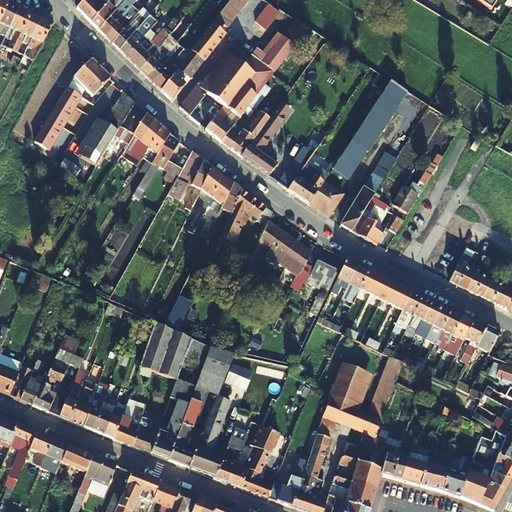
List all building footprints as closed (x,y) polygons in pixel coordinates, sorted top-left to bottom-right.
[(0,0),(0,21),(9,4),(0,0)] [(83,0),(77,8),(77,9),(91,23),(108,3),(110,0),(94,0),(91,3),(88,0),(83,0)] [(110,0),(108,3),(91,23),(98,31),(114,12),(123,0),(110,0)] [(216,19),(199,41),(191,51),(191,52),(203,61),(224,34),(222,32),(226,27),(231,21),(235,15),(239,9),(243,4),(246,0),(230,0),(229,2),(225,8),(220,13),(216,19)] [(497,0),(474,0),(491,10),(497,0)] [(138,13),(141,9),(135,2),(131,7),(138,13)] [(278,12),(267,3),(254,20),(265,28),(278,12)] [(0,34),(3,30),(8,32),(20,9),(9,4),(0,21),(0,34)] [(20,9),(8,32),(14,35),(7,48),(12,50),(30,14),(20,9)] [(114,12),(98,31),(105,38),(121,19),(114,12)] [(138,29),(148,16),(143,12),(133,25),(138,29)] [(31,40),(41,19),(30,14),(12,50),(18,53),(26,37),(31,40)] [(138,29),(135,32),(119,51),(127,59),(147,34),(144,32),(153,20),(148,16),(138,29)] [(162,32),(168,37),(179,22),(173,18),(162,32)] [(27,46),(27,47),(38,52),(53,25),(41,19),(31,40),(27,46)] [(121,19),(105,38),(112,44),(128,25),(121,19)] [(242,88),(227,109),(236,116),(239,118),(249,104),(264,84),(297,39),(302,33),(307,27),(295,19),(290,25),(286,31),(282,36),(277,32),(270,41),(274,44),(261,62),(251,55),(243,65),(225,53),(198,88),(194,86),(178,107),(189,117),(207,93),(222,73),(242,88)] [(112,44),(119,51),(135,32),(128,25),(112,44)] [(150,47),(155,52),(168,37),(162,32),(150,47)] [(127,59),(133,65),(149,46),(153,40),(147,34),(127,59)] [(133,65),(140,71),(155,52),(150,47),(149,46),(133,65)] [(166,54),(162,58),(146,77),(154,84),(168,65),(174,58),(181,48),(178,46),(169,56),(166,54)] [(155,52),(140,71),(146,77),(162,58),(155,52)] [(162,90),(161,91),(172,102),(203,61),(191,52),(181,65),(175,72),(162,90)] [(347,64),(364,75),(370,67),(353,56),(347,64)] [(154,84),(161,91),(162,90),(175,72),(181,65),(174,58),(168,65),(154,84)] [(93,96),(110,79),(91,61),(74,78),(93,96)] [(335,95),(303,72),(280,103),(313,127),(335,95)] [(207,93),(227,109),(242,88),(222,73),(207,93)] [(334,166),(329,175),(343,184),(365,151),(366,152),(407,90),(390,80),(334,166)] [(264,84),(249,104),(255,109),(269,88),(264,84)] [(46,152),(82,97),(68,88),(45,124),(41,121),(29,139),(33,142),(32,143),(46,152)] [(96,167),(106,149),(134,103),(123,93),(82,158),(96,167)] [(134,103),(106,149),(112,153),(119,143),(120,144),(114,154),(120,157),(132,136),(145,115),(134,103)] [(268,119),(241,157),(268,176),(275,167),(258,154),(286,115),(276,108),(268,119)] [(234,119),(236,116),(227,109),(225,112),(234,119)] [(213,119),(205,130),(220,142),(220,143),(227,134),(239,118),(236,116),(234,119),(225,112),(217,122),(213,119)] [(241,157),(268,119),(259,113),(245,132),(242,130),(234,140),(227,134),(220,143),(241,157)] [(133,149),(135,151),(153,122),(145,115),(132,136),(138,141),(133,149)] [(324,135),(333,122),(326,117),(305,148),(303,146),(290,166),(299,172),(314,150),(318,144),(324,135)] [(153,122),(135,151),(130,159),(133,161),(140,154),(143,157),(148,149),(161,128),(153,122)] [(148,149),(156,156),(169,135),(161,129),(148,149)] [(156,156),(151,165),(155,168),(156,166),(162,170),(161,173),(175,181),(182,168),(168,160),(179,142),(169,135),(156,156)] [(324,135),(318,144),(324,148),(329,139),(324,135)] [(323,183),(329,175),(334,166),(331,163),(326,171),(320,168),(318,171),(312,167),(320,154),(314,150),(299,172),(288,190),(309,205),(310,203),(323,183)] [(191,152),(182,168),(175,181),(173,185),(167,195),(180,201),(188,185),(191,187),(202,161),(191,152)] [(382,163),(388,155),(385,153),(379,161),(382,163)] [(418,195),(442,157),(438,154),(432,163),(431,162),(417,185),(412,182),(407,189),(403,186),(391,205),(407,214),(411,207),(414,201),(418,195)] [(388,155),(382,163),(390,168),(391,166),(395,160),(388,155)] [(190,211),(197,196),(211,168),(202,161),(191,187),(195,188),(185,207),(185,208),(190,211)] [(374,174),(382,163),(379,161),(376,166),(372,173),(374,174)] [(390,168),(382,163),(374,174),(383,179),(387,173),(390,168)] [(211,168),(197,196),(204,201),(189,232),(194,234),(203,215),(221,178),(222,176),(211,168)] [(372,173),(363,188),(367,185),(368,183),(373,175),(374,174),(372,173)] [(367,185),(363,188),(374,194),(382,180),(381,179),(373,175),(368,183),(367,185)] [(215,222),(221,209),(233,185),(222,176),(221,178),(203,215),(215,222)] [(310,203),(309,205),(312,207),(328,217),(342,195),(323,183),(310,203)] [(233,185),(221,209),(231,214),(242,191),(233,185)] [(341,225),(351,232),(372,197),(374,194),(363,188),(341,225)] [(231,214),(217,246),(230,252),(248,214),(266,227),(268,222),(272,213),(242,191),(231,214)] [(376,246),(382,235),(374,230),(380,219),(369,213),(374,205),(384,211),(387,206),(372,197),(351,232),(357,236),(376,246)] [(395,234),(403,221),(397,217),(389,230),(395,234)] [(285,269),(298,243),(268,222),(266,227),(255,252),(251,261),(246,274),(251,276),(257,264),(255,263),(260,253),(259,253),(262,246),(268,250),(265,255),(285,269)] [(298,243),(285,269),(296,276),(293,281),(288,279),(280,294),(278,302),(282,304),(293,283),(301,286),(315,261),(314,260),(316,256),(298,243)] [(467,248),(466,249),(449,282),(457,287),(471,258),(472,257),(475,252),(470,250),(467,248)] [(471,258),(457,287),(465,291),(483,256),(478,253),(475,259),(472,257),(471,258)] [(483,256),(465,291),(474,295),(487,269),(482,266),(487,258),(483,256)] [(346,290),(358,265),(346,259),(331,292),(336,294),(340,287),(346,290)] [(487,269),(474,295),(482,299),(500,264),(491,260),(487,269)] [(314,284),(328,291),(337,271),(318,262),(308,282),(314,284)] [(499,286),(503,279),(498,277),(503,266),(500,264),(482,299),(490,303),(499,286)] [(368,271),(358,265),(346,290),(345,291),(350,293),(348,300),(353,302),(368,271)] [(511,270),(511,271),(506,281),(503,279),(499,286),(490,303),(499,308),(499,306),(507,291),(511,284),(511,281),(511,270)] [(368,271),(353,302),(357,305),(361,298),(367,302),(380,276),(368,271)] [(369,311),(375,314),(391,282),(380,276),(367,302),(372,304),(369,311)] [(507,291),(499,306),(499,308),(507,312),(511,303),(511,302),(511,281),(511,284),(507,291)] [(391,282),(375,314),(379,316),(382,308),(389,311),(400,288),(401,287),(391,282)] [(411,292),(401,287),(400,288),(389,311),(388,312),(393,315),(391,321),(396,324),(399,318),(411,292)] [(402,338),(405,331),(422,297),(411,292),(399,318),(405,320),(397,335),(402,338)] [(165,324),(179,330),(192,302),(179,297),(165,324)] [(422,321),(432,302),(422,297),(405,331),(415,336),(422,321)] [(429,331),(441,307),(432,302),(422,321),(426,323),(421,336),(426,338),(429,331)] [(426,338),(435,343),(439,335),(451,311),(441,307),(429,331),(426,338)] [(449,341),(461,317),(451,311),(439,335),(446,338),(442,346),(445,348),(449,341)] [(461,317),(449,341),(445,348),(444,351),(455,357),(456,355),(456,354),(464,339),(472,322),(461,317)] [(472,322),(464,339),(469,342),(462,357),(456,355),(455,357),(449,370),(452,371),(456,363),(459,364),(460,362),(466,365),(470,358),(485,328),(472,322)] [(178,377),(170,399),(188,406),(168,461),(182,466),(188,468),(194,453),(184,450),(205,391),(217,395),(218,395),(234,355),(226,353),(211,349),(155,323),(141,364),(159,370),(178,377)] [(485,328),(470,358),(474,360),(479,350),(488,354),(498,335),(485,328)] [(64,362),(79,368),(83,359),(74,355),(80,342),(65,335),(45,376),(60,382),(66,369),(62,368),(64,362)] [(387,357),(381,354),(370,349),(368,353),(385,361),(387,357)] [(381,354),(387,357),(389,357),(392,359),(394,354),(384,349),(381,354)] [(382,417),(395,382),(402,363),(401,363),(392,359),(389,357),(367,414),(359,410),(360,407),(330,395),(322,417),(334,422),(375,438),(376,436),(382,417)] [(42,384),(44,379),(36,376),(42,362),(36,360),(31,372),(21,369),(19,373),(11,396),(11,397),(32,405),(42,384)] [(511,370),(485,361),(480,370),(511,389),(511,370)] [(330,395),(360,407),(373,375),(342,363),(330,395)] [(252,372),(233,364),(226,382),(245,389),(252,372)] [(19,373),(0,365),(0,391),(11,396),(19,373)] [(424,366),(421,372),(431,377),(434,371),(424,366)] [(459,380),(455,388),(468,395),(472,387),(459,380)] [(59,417),(69,421),(77,402),(76,401),(83,383),(79,381),(71,400),(67,398),(66,399),(59,417)] [(83,426),(90,408),(84,405),(87,396),(90,397),(95,384),(87,381),(86,384),(83,383),(76,401),(77,402),(69,421),(83,426)] [(55,395),(55,394),(49,391),(51,388),(42,384),(32,405),(48,412),(55,395)] [(487,386),(483,394),(488,397),(490,398),(494,390),(487,386)] [(511,394),(502,389),(499,393),(511,400),(511,394)] [(483,394),(480,400),(478,405),(482,407),(488,397),(483,394)] [(48,412),(59,417),(66,399),(55,395),(48,412)] [(161,425),(150,454),(168,461),(188,406),(170,399),(161,425)] [(90,408),(83,426),(93,430),(93,429),(102,404),(93,400),(90,408)] [(93,429),(93,430),(104,435),(111,415),(114,407),(103,403),(102,404),(93,429)] [(114,439),(132,447),(141,420),(135,418),(131,430),(127,428),(134,410),(125,407),(121,419),(114,439)] [(498,434),(506,439),(511,442),(511,424),(493,414),(488,422),(487,421),(484,425),(495,432),(498,434)] [(111,415),(104,435),(114,439),(121,419),(111,415)] [(329,439),(334,422),(322,417),(316,435),(329,439)] [(141,420),(132,447),(150,454),(161,425),(142,418),(141,420)] [(0,437),(0,443),(9,448),(10,446),(14,435),(11,434),(16,424),(7,420),(0,437)] [(17,448),(10,446),(9,448),(7,452),(16,456),(10,470),(19,474),(30,449),(37,432),(16,424),(11,434),(14,435),(21,439),(17,448)] [(215,478),(221,462),(206,455),(208,451),(212,453),(220,430),(206,424),(194,453),(188,468),(215,478)] [(278,434),(259,427),(256,434),(275,442),(278,434)] [(232,437),(243,442),(247,433),(235,428),(231,436),(232,437)] [(414,442),(417,434),(406,430),(403,438),(414,442)] [(37,432),(30,449),(39,453),(35,464),(41,466),(53,439),(37,432)] [(492,472),(495,465),(496,462),(499,454),(506,439),(498,434),(495,432),(492,442),(480,438),(477,446),(474,456),(471,463),(483,467),(480,476),(468,472),(459,498),(477,506),(492,511),(510,482),(498,476),(492,472)] [(251,446),(253,446),(269,454),(275,442),(256,434),(251,446)] [(426,465),(435,436),(430,434),(422,458),(410,454),(401,481),(419,487),(426,465)] [(14,435),(10,446),(17,448),(21,439),(14,435)] [(303,511),(323,511),(325,505),(310,500),(330,439),(329,439),(316,435),(307,462),(296,495),(295,494),(291,507),(303,511)] [(377,453),(373,468),(382,471),(381,475),(392,479),(400,450),(385,445),(386,440),(376,436),(375,438),(371,450),(377,453)] [(227,483),(235,463),(229,461),(235,447),(241,449),(244,443),(243,442),(232,437),(221,462),(215,478),(227,483)] [(53,439),(41,466),(47,469),(51,459),(60,462),(67,445),(53,439)] [(511,442),(506,439),(499,454),(500,455),(511,462),(511,442)] [(442,493),(459,498),(468,472),(471,463),(474,456),(477,446),(472,444),(467,459),(466,458),(460,472),(448,468),(447,471),(442,493)] [(449,463),(454,446),(449,444),(444,461),(449,463)] [(93,456),(67,445),(60,462),(85,472),(93,456)] [(392,479),(401,481),(410,454),(413,447),(408,445),(406,453),(400,450),(392,479)] [(253,446),(248,458),(264,466),(269,454),(253,446)] [(496,462),(495,465),(502,470),(498,476),(510,482),(511,477),(511,462),(500,455),(499,454),(496,462)] [(116,466),(93,456),(85,472),(68,511),(77,511),(90,483),(105,489),(116,466)] [(342,457),(339,464),(355,470),(351,482),(377,490),(381,475),(382,471),(373,468),(342,457)] [(247,471),(259,476),(264,466),(248,458),(244,467),(248,468),(247,471)] [(296,495),(307,462),(301,459),(295,477),(291,476),(286,488),(274,483),(272,489),(268,499),(291,507),(295,494),(296,495)] [(227,483),(241,488),(247,471),(248,468),(244,467),(235,463),(227,483)] [(442,493),(447,471),(426,465),(419,487),(442,493)] [(502,470),(495,465),(492,472),(498,476),(502,470)] [(256,482),(259,476),(247,471),(241,488),(268,499),(272,489),(256,482)] [(112,511),(133,511),(140,498),(161,506),(158,511),(171,511),(180,491),(131,472),(120,496),(112,511)] [(369,511),(370,511),(377,490),(351,482),(336,477),(335,476),(329,495),(334,497),(338,486),(349,490),(345,502),(369,511)] [(171,511),(192,511),(198,498),(180,491),(171,511)] [(112,511),(120,496),(113,493),(104,511),(112,511)] [(334,497),(329,495),(325,505),(323,511),(330,511),(336,498),(334,497)] [(199,511),(204,500),(198,498),(192,511),(199,511)] [(204,500),(199,511),(213,511),(216,505),(204,500)] [(369,511),(345,502),(342,500),(338,511),(369,511)]
